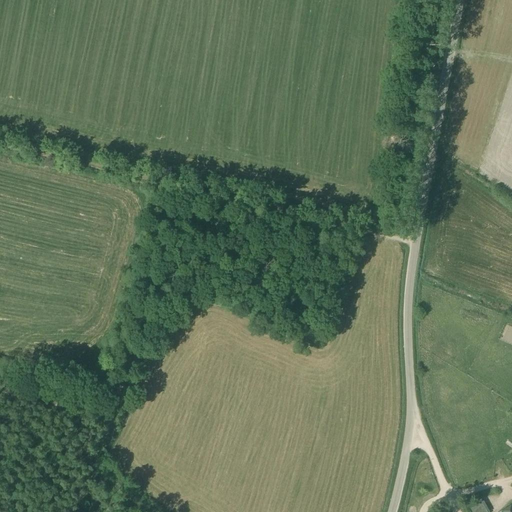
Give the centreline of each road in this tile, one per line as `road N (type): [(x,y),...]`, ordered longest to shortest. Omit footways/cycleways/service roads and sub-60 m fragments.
road 1 (unclassified): [(392,511),(409,435),(406,334),(416,245),(460,0)]
road 2 (track): [(0,146),(416,245)]
road 3 (track): [(511,479),(444,492),(426,440),(409,435)]
